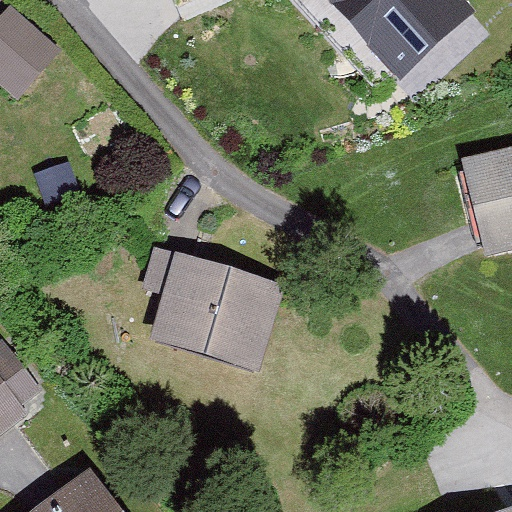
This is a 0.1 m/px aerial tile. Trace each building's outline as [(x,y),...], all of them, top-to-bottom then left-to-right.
[(461,0),(331,0),(403,77),(473,12),(461,0)] [(59,50),(14,11),(0,25),(0,80),(18,96),(59,50)] [(487,258),(511,252),(511,151),(464,163),(487,258)] [(152,338),(258,369),(281,288),(176,257),(152,338)] [(0,434),(27,414),(0,378),(0,434)] [(44,511),(120,511),(95,476),(44,511)]
